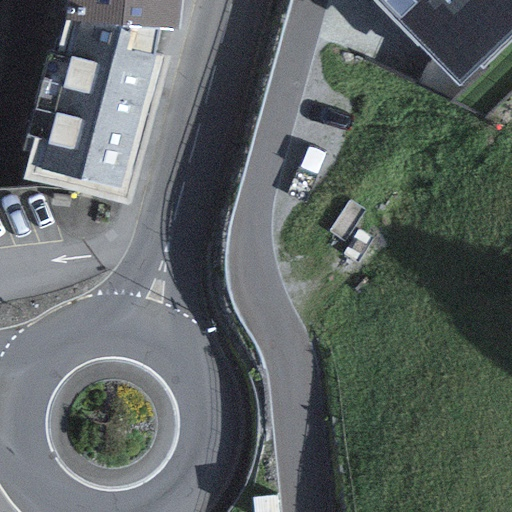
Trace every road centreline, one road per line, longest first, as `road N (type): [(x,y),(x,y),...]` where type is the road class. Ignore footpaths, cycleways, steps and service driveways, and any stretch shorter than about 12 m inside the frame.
road 1 (primary): [(143,327),(232,0)]
road 2 (primary): [(154,511),(196,478),(213,420),(193,362),(143,327)]
road 3 (primary): [(143,327),(110,323),(48,347),(15,404)]
road 4 (primary): [(15,404),(14,430),(32,480),(73,511)]
